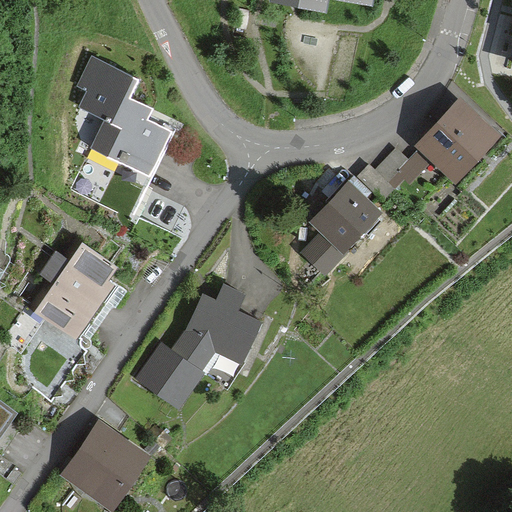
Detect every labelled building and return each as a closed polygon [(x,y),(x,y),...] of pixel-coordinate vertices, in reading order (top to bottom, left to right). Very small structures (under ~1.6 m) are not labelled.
[(263,0),(262,7),(327,20),(331,2),(370,10),(372,0),(263,0)] [(128,83),(92,67),(82,89),(93,94),(83,117),(98,124),(83,157),(147,185),(168,137),(145,127),(150,116),(119,102),(128,83)] [(488,140),(453,105),(407,151),(443,186),(488,140)] [(386,194),(360,168),(306,222),(320,235),(297,257),(319,279),(380,218),(371,209),(386,194)] [(115,275),(71,246),(26,313),(69,342),(115,275)] [(167,356),(161,351),(136,387),(174,414),(213,356),(237,366),(254,330),(229,316),(237,301),(222,292),(213,308),(201,301),(167,356)] [(0,432),(8,423),(0,416),(0,432)] [(142,457),(101,427),(60,482),(102,511),(142,457)]
